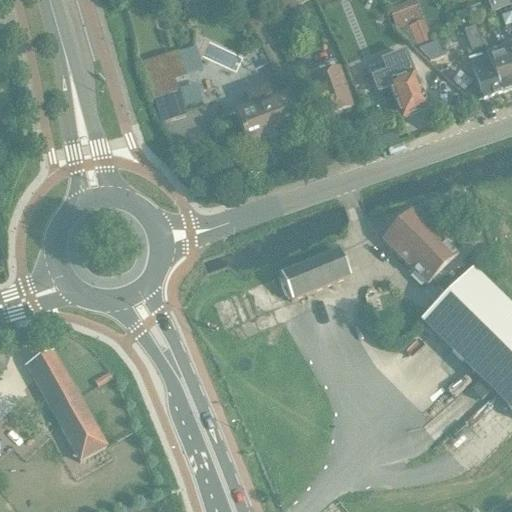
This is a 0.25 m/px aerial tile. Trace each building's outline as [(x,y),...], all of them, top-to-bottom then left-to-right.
[(266,0),(276,18),(307,0),(266,0)] [(414,2),(388,11),(396,33),(408,28),(415,49),(429,44),(414,2)] [(511,45),(503,49),(511,73),(511,45)] [(511,90),(511,73),(503,49),(486,55),(489,61),(501,95),(511,90)] [(501,95),(489,61),(472,67),(484,101),(501,95)] [(323,121),(352,110),(335,63),(305,74),(323,121)] [(408,64),(370,80),(376,95),(391,89),(403,119),(427,109),(414,78),(408,64)] [(286,96),(269,102),(269,94),(265,92),(249,97),(246,101),(252,108),(235,114),(246,146),(298,128),(286,96)] [(154,109),(169,126),(182,115),(167,98),(154,109)] [(374,134),(379,149),(398,142),(393,128),(374,134)] [(434,283),(449,298),(472,275),(458,260),(461,258),(416,213),(385,243),(430,288),(434,283)] [(282,277),(293,304),(350,281),(339,253),(282,277)] [(511,308),(475,272),(472,275),(449,298),(423,323),(511,411),(511,308)] [(81,463),(95,455),(107,448),(53,353),(27,368),(81,463)]
